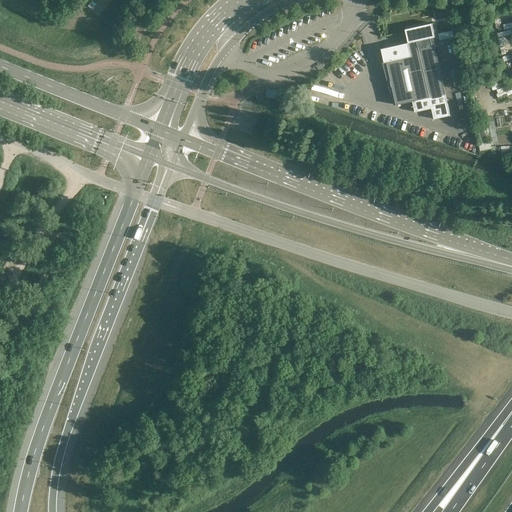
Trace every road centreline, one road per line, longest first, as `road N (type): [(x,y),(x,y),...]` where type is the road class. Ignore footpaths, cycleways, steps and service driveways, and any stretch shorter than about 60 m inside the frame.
road 1 (secondary): [(171,165),(360,231),(511,271)]
road 2 (secondary): [(511,260),(183,138)]
road 3 (motorway): [(134,192),(56,388),(20,511)]
road 4 (tertiary): [(194,213),(511,312)]
road 5 (motorway): [(52,511),(60,448),(157,200)]
road 6 (unclassified): [(223,51),(272,72),(304,66),(335,42),(355,0)]
road 7 (secondary): [(158,129),(0,65)]
road 8 (track): [(0,303),(58,204),(98,176)]
road 9 (secondary): [(0,101),(149,157)]
road 10 (tertiary): [(134,192),(0,134)]
road 11 (tertiary): [(221,13),(202,34),(158,129)]
road 12 (motorway): [(511,418),(427,511)]
